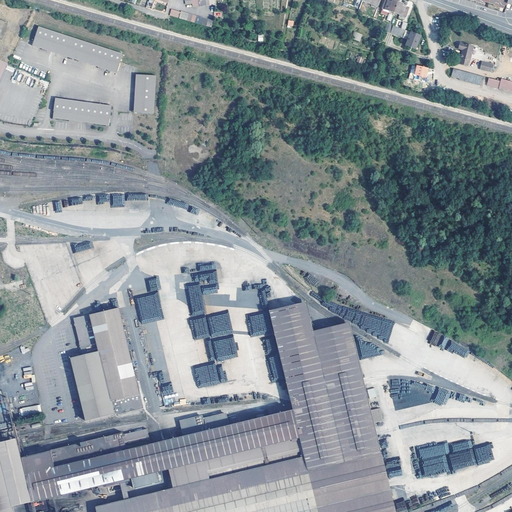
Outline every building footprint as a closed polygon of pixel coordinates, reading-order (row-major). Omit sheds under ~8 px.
[(394,12),(398,1),(393,0),(392,0),(391,2),(386,0),(384,0),(382,8),(387,10),(394,12)] [(402,3),(398,1),(394,12),(401,15),(405,16),(408,8),(402,6),(402,3)] [(390,24),(389,24),(386,31),(394,34),(395,32),(409,38),(409,39),(408,39),(406,45),(416,49),(421,36),(410,32),(411,32),(405,30),(402,28),(390,24)] [(122,55),(40,27),(33,46),(116,73),(122,55)] [(351,38),(360,41),(362,34),(354,31),(351,38)] [(473,47),(460,43),(458,49),(462,50),(459,64),(465,66),(466,63),(467,63),(468,64),(473,47)] [(492,64),(488,63),(487,66),(481,65),(480,69),(490,72),(492,64)] [(413,75),(427,77),(429,67),(412,64),(409,78),(413,79),(413,75)] [(483,77),(453,69),(451,77),(459,79),(459,80),(481,86),(483,77)] [(155,77),(136,75),(134,113),(153,114),(155,77)] [(511,84),(500,82),(489,78),(487,85),(511,92),(511,84)] [(112,107),(55,99),(52,118),(108,126),(112,107)] [(128,194),(114,195),(114,199),(119,199),(119,202),(119,206),(126,205),(125,202),(129,201),(128,194)] [(395,511),(388,483),(350,322),(312,330),(304,299),(266,309),(274,342),(288,399),(290,407),(265,413),(212,426),(196,429),(190,431),(182,433),(148,441),(143,426),(120,431),(119,429),(83,437),(84,439),(17,455),(13,438),(0,441),(0,511),(9,511),(8,504),(28,500),(114,479),(118,498),(90,505),(91,511),(395,511)] [(136,391),(114,305),(85,313),(94,349),(67,356),(82,418),(110,411),(107,398),(136,391)] [(162,306),(141,308),(142,322),(163,321),(162,306)] [(445,349),(449,337),(434,331),(433,335),(432,334),(429,343),(445,349)] [(446,346),(455,350),(454,352),(465,358),(469,350),(453,343),(453,342),(448,339),(446,346)] [(34,374),(32,375),(31,367),(23,368),(23,372),(24,378),(34,377),(34,374)] [(24,384),(26,390),(33,388),(32,382),(24,384)] [(391,395),(395,410),(424,404),(424,401),(433,399),(434,392),(429,392),(427,392),(426,389),(419,390),(417,382),(417,391),(411,392),(421,393),(412,395),(412,396),(391,395)] [(370,399),(377,397),(374,388),(367,390),(370,399)] [(437,397),(435,403),(446,405),(450,391),(443,390),(441,398),(437,397)] [(263,404),(265,413),(290,407),(288,399),(263,404)] [(20,408),(21,416),(41,414),(40,405),(20,408)] [(194,424),(196,429),(212,426),(212,424),(211,423),(210,422),(209,422),(207,422),(207,421),(194,424)] [(180,426),(182,433),(190,431),(189,424),(180,426)] [(389,478),(402,475),(400,466),(387,469),(389,478)]
